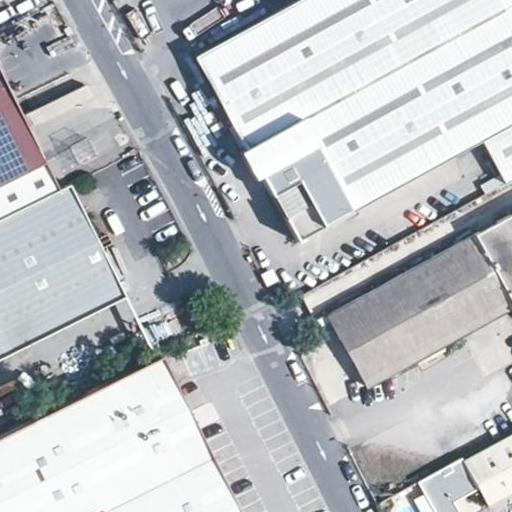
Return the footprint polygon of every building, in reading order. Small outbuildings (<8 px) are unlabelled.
[(511,179),(511,14),(504,0),(305,0),(200,58),(245,143),(238,146),(252,172),(259,169),(294,235),(469,138),(496,188),(511,179)] [(0,217),(55,190),(44,168),(45,167),(0,79),(0,217)] [(55,190),(0,217),(0,357),(116,299),(61,187),(55,190)] [(511,216),(469,240),(510,312),(511,313),(511,315),(511,216)] [(442,349),(510,312),(469,240),(326,316),(367,390),(416,364),(420,369),(446,355),(442,349)] [(235,511),(160,354),(0,431),(0,511),(235,511)] [(511,431),(459,460),(457,457),(412,481),(428,511),(455,511),(449,500),(473,486),(485,508),(511,493),(511,431)]
